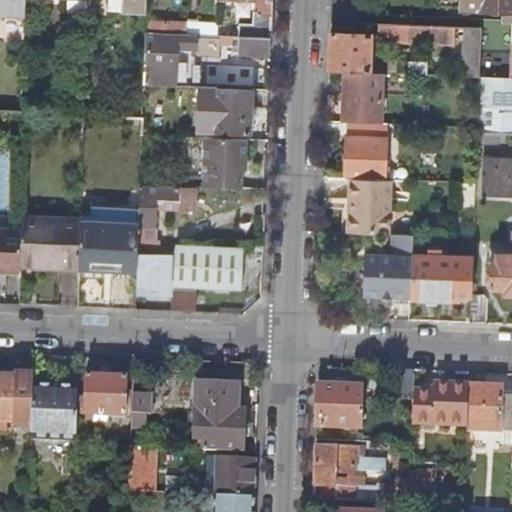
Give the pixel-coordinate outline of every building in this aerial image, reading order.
[(1,16),(26,17),(26,0),(0,0),(0,26),(1,26),(1,16)] [(147,0),(124,0),(124,12),(147,13),(147,0)] [(164,0),(147,0),(147,13),(146,34),(176,35),(176,26),(164,25),(164,0)] [(272,0),(220,0),(221,2),(229,3),(229,0),(251,0),(258,0),(257,13),(253,12),(252,25),(239,24),(239,38),(271,39),(272,0)] [(362,0),(332,0),(331,24),(361,25),(362,0)] [(511,0),(463,0),(463,10),(511,11),(511,0)] [(454,46),(455,29),(380,26),(379,42),(454,46)] [(465,29),(463,77),(480,78),(482,29),(465,29)] [(198,52),(199,36),(176,35),(146,34),(144,85),(177,86),(178,51),(198,52)] [(330,72),(346,73),(370,74),(371,59),(376,59),(376,53),(370,53),(371,36),(331,35),(330,72)] [(271,39),(239,38),(238,55),(270,57),(271,39)] [(399,62),(398,75),(439,76),(440,63),(407,61),(399,62)] [(511,63),(511,79),(480,78),(478,128),(478,134),(500,134),(511,134),(511,63)] [(370,78),(370,74),(346,73),(344,113),(382,115),(383,79),(370,78)] [(204,131),(215,131),(250,133),(251,92),(217,91),(215,127),(204,126),(204,131)] [(142,134),(143,119),(126,118),(125,134),(142,134)] [(349,123),(347,179),(350,179),(386,180),(386,165),(389,165),(390,158),(386,158),(388,124),(349,123)] [(500,144),(500,134),(478,134),(478,143),(500,144)] [(203,187),(242,188),(243,170),(246,170),(247,139),(215,138),(205,137),(203,187)] [(511,161),(484,160),(482,194),(511,195),(511,161)] [(386,180),(350,179),(349,200),(349,208),(348,235),(391,236),(405,237),(408,181),(386,180)] [(180,186),(141,184),(140,225),(138,254),(158,255),(159,241),(153,241),(154,227),(156,227),(157,210),(193,212),(194,189),(180,188),(180,186)] [(474,208),(475,185),(461,185),(460,207),(474,208)] [(80,265),(81,222),(81,219),(22,216),(22,231),(21,263),(80,265)] [(79,268),(138,271),(138,254),(140,225),(81,222),(80,265),(79,268)] [(0,270),(20,271),(21,263),(22,231),(0,230),(0,270)] [(405,237),(391,236),(391,244),(414,245),(414,237),(405,237)] [(364,297),(412,299),(413,257),(414,245),(391,244),(390,256),(366,255),(364,297)] [(243,251),(176,248),(175,288),(241,291),(243,251)] [(459,298),(472,298),(472,295),(473,260),(442,258),(442,252),(428,252),(428,258),(413,257),(412,299),(459,301),(459,298)] [(138,254),(138,271),(137,294),(172,295),(172,293),(173,256),(158,255),(138,254)] [(505,295),(511,295),(511,256),(497,256),(497,265),(491,264),(490,290),(505,290),(505,295)] [(172,295),(172,311),(195,312),(196,294),(172,293),(172,295)] [(472,298),(471,324),(488,325),(489,300),(484,296),(472,295),(472,298)] [(56,298),(55,306),(78,307),(78,299),(56,298)] [(87,299),(78,299),(78,307),(87,307),(87,299)] [(411,399),(411,392),(412,371),(396,370),(395,398),(411,399)] [(85,403),(78,403),(77,415),(87,415),(87,421),(93,421),(93,415),(126,417),(127,377),(87,376),(85,403)] [(29,379),(0,377),(0,431),(9,431),(9,422),(27,423),(29,379)] [(204,439),(204,450),(243,452),(244,410),(237,409),(238,384),(196,382),(193,438),(204,439)] [(411,392),(411,399),(410,423),(466,425),(467,386),(432,384),(432,393),(411,392)] [(77,415),(78,403),(78,387),(33,385),(31,438),(76,440),(77,415)] [(359,386),(317,385),(316,427),(358,429),(359,386)] [(467,386),(466,425),(465,430),(511,431),(511,395),(500,395),(500,387),(467,386)] [(150,413),(150,399),(134,398),(134,419),(140,419),(140,413),(150,413)] [(115,461),(130,462),(131,447),(116,446),(115,461)] [(313,501),(339,502),(376,503),(376,492),(383,492),(383,487),(376,487),(376,489),(355,488),(356,472),(397,474),(397,468),(392,468),(392,465),(375,465),(375,463),(356,462),(357,448),(315,446),(313,501)] [(131,447),(130,462),(129,491),(155,492),(156,448),(131,447)] [(217,473),(216,494),(255,496),(256,459),(208,457),(207,473),(217,473)] [(418,471),(418,482),(397,481),(396,497),(433,499),(434,472),(418,471)] [(207,473),(206,494),(214,494),(216,494),(217,473),(207,473)] [(254,511),(255,496),(216,494),(214,494),(213,511),(254,511)] [(348,511),(338,511),(339,502),(313,501),(312,511),(348,511)]
